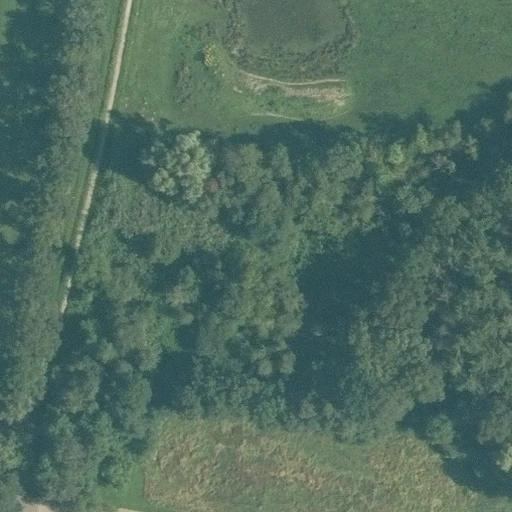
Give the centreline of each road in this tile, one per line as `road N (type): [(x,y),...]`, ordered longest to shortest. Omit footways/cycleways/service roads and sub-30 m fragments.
road 1 (track): [(34,385),(115,0)]
road 2 (unclassified): [(14,511),(34,385)]
